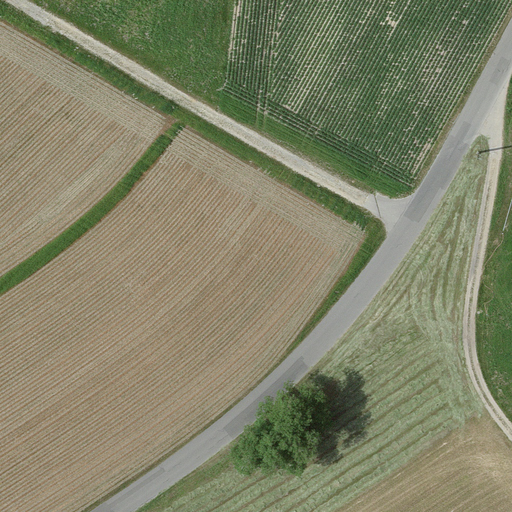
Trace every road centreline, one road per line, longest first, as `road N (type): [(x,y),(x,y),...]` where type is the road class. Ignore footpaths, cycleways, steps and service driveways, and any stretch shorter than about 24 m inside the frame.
road 1 (tertiary): [(111,511),(201,452),(311,351),(409,229),(511,44)]
road 2 (track): [(9,0),(409,229)]
road 3 (track): [(491,81),(467,362),(511,421)]
